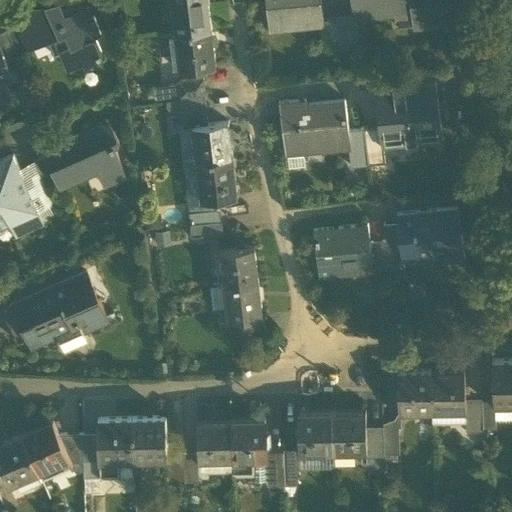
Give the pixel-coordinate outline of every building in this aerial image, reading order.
[(60,15),(59,12),(62,8),(61,4),(59,1),(55,0),(52,0),(35,1),(37,14),(17,23),(28,48),(60,34),(66,46),(61,48),(70,68),(83,62),(86,66),(103,53),(94,34),(100,32),(93,17),(86,20),(80,6),(60,15)] [(171,0),(176,34),(211,30),(207,0),(171,0)] [(265,0),(269,31),(290,28),(289,17),(302,16),(303,22),(324,20),(321,0),(265,0)] [(352,0),(355,17),(357,17),(378,15),(376,1),(386,0),(394,0),(397,23),(414,21),(414,25),(437,22),(434,0),(352,0)] [(289,17),(290,28),(324,24),(324,20),(303,22),(302,16),(289,17)] [(352,16),(339,17),(343,45),(355,44),(352,16)] [(331,46),(343,45),(339,17),(328,19),(331,46)] [(17,23),(6,28),(18,53),(28,48),(17,23)] [(0,42),(7,58),(18,53),(6,28),(0,30),(0,42)] [(215,65),(211,30),(176,34),(178,53),(180,69),(215,65)] [(162,55),(178,53),(176,34),(160,36),(162,55)] [(0,101),(12,96),(4,78),(11,75),(4,59),(7,58),(0,42),(0,101)] [(180,98),(205,95),(203,79),(178,82),(179,84),(180,98)] [(394,85),(375,87),(380,124),(382,143),(384,143),(443,136),(436,79),(406,83),(405,81),(393,82),(394,85)] [(156,100),(180,98),(179,84),(155,87),(156,100)] [(182,114),(183,128),(193,127),(209,125),(205,95),(180,98),(180,100),(182,114)] [(279,102),(285,156),(288,156),(304,154),(306,153),(305,147),(348,142),(351,142),(349,129),(345,99),(307,104),(306,99),(279,102)] [(182,114),(180,100),(166,101),(167,115),(182,114)] [(95,167),(104,186),(126,176),(112,145),(119,142),(111,125),(105,128),(102,121),(76,133),(79,139),(46,155),(57,179),(59,183),(95,167)] [(193,127),(197,160),(233,156),(229,122),(209,125),(193,127)] [(364,125),(364,127),(368,163),(386,160),(384,143),(382,143),(380,124),(365,126),(365,125),(364,125)] [(183,162),(197,160),(193,127),(183,128),(179,128),(183,162)] [(364,127),(349,129),(351,142),(348,142),(349,148),(351,165),(368,163),(364,127)] [(305,147),(306,153),(349,148),(348,142),(305,147)] [(304,154),(288,156),(289,168),(305,166),(304,154)] [(34,160),(43,180),(46,184),(57,179),(46,155),(34,160)] [(0,227),(10,223),(10,222),(37,210),(27,188),(18,167),(13,156),(0,161),(0,227)] [(238,196),(233,156),(197,160),(202,201),(204,201),(205,207),(221,205),(220,199),(228,198),(238,196)] [(18,167),(27,188),(43,180),(34,160),(18,167)] [(189,209),(205,207),(204,201),(202,201),(197,160),(183,162),(189,209)] [(54,203),(46,184),(43,180),(27,188),(37,210),(54,203)] [(445,248),(446,262),(465,260),(458,205),(397,212),(398,221),(401,249),(403,249),(417,248),(418,252),(445,248)] [(43,224),(37,210),(10,222),(10,223),(17,236),(43,224)] [(190,213),(191,226),(218,222),(217,210),(190,213)] [(163,229),(161,213),(145,215),(147,231),(163,229)] [(384,223),(386,240),(389,267),(405,265),(403,249),(401,249),(398,221),(384,223)] [(220,235),(218,222),(191,226),(193,238),(220,235)] [(315,230),(320,276),(346,273),(344,263),(372,260),(370,241),(368,224),(315,230)] [(171,230),(155,232),(157,247),(172,245),(171,230)] [(373,269),(389,267),(386,240),(370,241),(372,260),(373,269)] [(221,252),(225,286),(258,282),(254,248),(221,252)] [(417,248),(403,249),(405,265),(405,267),(446,262),(445,248),(418,252),(417,248)] [(374,270),(373,269),(372,260),(344,263),(346,273),(374,270)] [(33,345),(58,333),(60,332),(58,326),(75,318),(78,324),(79,323),(82,330),(83,330),(108,319),(86,270),(58,282),(60,286),(43,293),(42,290),(22,299),(38,333),(29,337),(33,345)] [(58,282),(42,290),(43,293),(60,286),(58,282)] [(263,317),(258,282),(225,286),(228,310),(229,321),(242,320),(263,317)] [(212,312),(228,310),(225,286),(209,288),(212,312)] [(2,308),(18,342),(29,337),(38,333),(22,299),(2,308)] [(242,320),(244,335),(265,332),(264,317),(263,317),(242,320)] [(87,339),(83,330),(82,330),(79,323),(78,324),(75,318),(58,326),(60,332),(58,333),(65,349),(87,339)] [(511,406),(511,359),(493,361),(494,402),(495,407),(511,406)] [(465,371),(431,372),(432,410),(432,416),(449,416),(449,411),(465,411),(467,411),(467,403),(465,371)] [(413,411),(432,410),(431,372),(398,373),(400,407),(413,406),(413,411)] [(466,431),(483,430),(482,402),(467,403),(467,411),(465,411),(466,423),(466,431)] [(494,402),(482,402),(483,430),(495,430),(495,423),(495,407),(494,402)] [(511,422),(511,406),(495,407),(495,423),(511,422)] [(449,416),(432,416),(433,425),(466,423),(465,411),(449,411),(449,416)] [(366,412),(332,413),(334,454),(365,452),(368,452),(367,427),(366,412)] [(300,455),(334,454),(332,413),(299,414),(300,450),(300,455)] [(132,417),(134,454),(153,454),(154,458),(155,458),(167,458),(168,458),(168,453),(166,416),(132,417)] [(102,461),(134,460),(134,454),(132,417),(99,418),(99,433),(100,444),(100,461),(102,461)] [(265,419),(231,420),(233,459),(233,473),(233,475),(255,475),(254,459),(267,458),(267,456),(267,451),(265,419)] [(54,420),(22,434),(39,471),(68,457),(70,456),(60,434),(54,420)] [(199,461),(233,459),(231,420),(197,421),(198,452),(199,461)] [(398,426),(383,427),(384,457),(399,456),(398,426)] [(366,457),(384,457),(383,427),(367,427),(368,452),(365,452),(366,457)] [(75,472),(84,471),(83,444),(83,433),(60,434),(70,456),(68,457),(72,465),(75,472)] [(99,433),(83,433),(83,444),(100,444),(99,433)] [(19,480),(39,471),(22,434),(0,444),(0,465),(6,479),(8,484),(19,480)] [(100,444),(83,444),(84,471),(85,478),(101,477),(103,477),(102,461),(100,461),(100,444)] [(300,450),(284,451),(285,486),(301,485),(301,471),(300,455),(300,450)] [(268,486),(285,486),(284,451),(267,451),(267,456),(267,458),(268,482),(268,486)] [(185,479),(185,483),(199,483),(199,480),(199,461),(198,452),(183,453),(185,479)] [(167,458),(168,480),(185,479),(183,453),(168,453),(168,458),(167,458)] [(155,465),(155,458),(154,458),(153,454),(134,454),(134,460),(134,465),(155,465)] [(300,455),(301,471),(331,470),(334,467),(334,454),(300,455)] [(42,478),(72,465),(68,457),(39,471),(42,478)] [(254,459),(255,475),(255,483),(268,482),(267,458),(254,459)] [(199,461),(199,480),(209,479),(209,474),(233,473),(233,459),(199,461)] [(102,461),(103,477),(121,477),(121,466),(134,465),(134,460),(102,461)] [(22,487),(42,478),(39,471),(19,480),(22,487)] [(101,493),(101,477),(85,478),(85,493),(101,493)]
